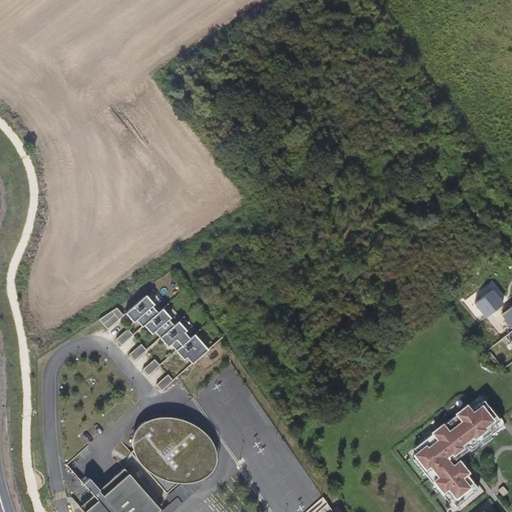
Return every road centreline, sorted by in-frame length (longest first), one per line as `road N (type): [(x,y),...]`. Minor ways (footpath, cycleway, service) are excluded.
road 1 (track): [(0,128),(22,178),(25,210),(8,287),(43,511)]
road 2 (unknown): [(101,469),(111,440),(151,393),(213,430),(222,460),(199,495),(204,511)]
